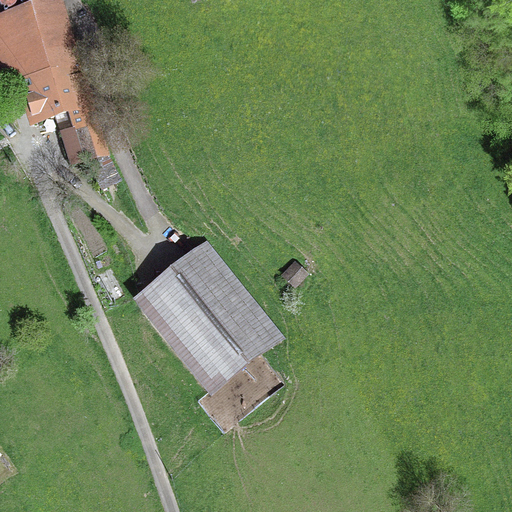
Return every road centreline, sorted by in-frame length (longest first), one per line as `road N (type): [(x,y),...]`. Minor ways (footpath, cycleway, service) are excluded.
road 1 (track): [(0,121),(44,190),(172,511)]
road 2 (track): [(471,0),(511,128)]
